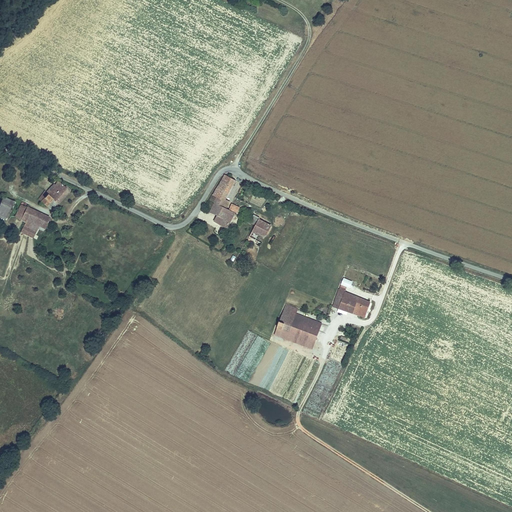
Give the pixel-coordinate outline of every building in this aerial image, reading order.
[(229,209),(232,204),(226,201),(236,180),(225,174),(213,194),(218,196),(211,211),(217,214),(214,221),(228,228),(236,212),(229,209)] [(54,185),(52,187),(54,188),(48,193),(47,192),(41,202),(46,206),(49,203),(54,207),(57,203),(58,204),(70,191),(58,181),(55,186),(54,185)] [(39,200),(41,202),(47,192),(45,191),(39,200)] [(4,197),(0,204),(0,217),(7,221),(15,202),(4,197)] [(236,212),(237,213),(240,208),(232,204),(229,209),(236,212)] [(21,205),(16,216),(21,219),(27,207),(21,205)] [(27,207),(21,219),(26,221),(38,226),(44,229),(49,218),(27,207)] [(250,222),(256,225),(259,220),(259,218),(254,215),(250,222)] [(261,243),(270,226),(259,220),(256,225),(249,237),(261,243)] [(21,232),(33,238),(38,226),(26,221),(21,232)] [(347,287),(350,288),(352,282),(344,278),(339,290),(345,293),(347,287)] [(364,317),(370,303),(345,293),(339,290),(333,307),(338,308),(348,312),(364,317)] [(277,328),(289,332),(296,314),(298,309),(286,305),(277,328)] [(275,335),(312,349),(322,324),(296,314),(289,332),(277,328),(275,335)]
